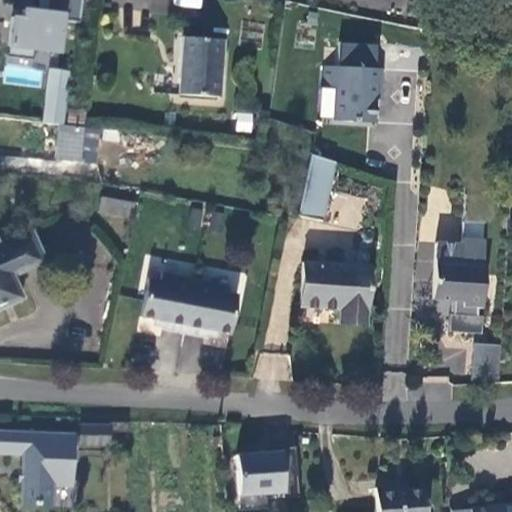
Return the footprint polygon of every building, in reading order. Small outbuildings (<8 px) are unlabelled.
[(65,13),(23,9),(22,17),(12,16),(8,55),(33,59),(34,49),(61,52),(65,13)] [(225,41),(185,37),(182,95),(221,99),(225,41)] [(386,64),(328,60),(326,86),(338,87),(336,120),(377,123),(379,87),(385,88),(386,64)] [(71,71),(52,69),(45,122),(58,124),(64,125),(71,71)] [(53,159),(79,162),(82,127),(64,125),(58,124),(53,159)] [(325,220),(335,163),(313,155),(301,215),(325,220)] [(130,217),(133,201),(102,195),(99,211),(130,217)] [(439,246),(436,300),(464,302),(464,308),(483,308),(486,261),(484,261),(485,226),(464,225),(463,247),(439,246)] [(0,246),(0,308),(22,300),(11,275),(43,262),(32,233),(0,246)] [(373,267),(307,262),(303,306),(342,308),(341,324),(367,326),(373,267)] [(183,333),(194,280),(161,274),(160,282),(147,279),(140,319),(164,323),(163,331),(183,333)] [(227,286),(194,280),(183,333),(205,337),(206,329),(230,335),(239,296),(226,294),(227,286)] [(502,347),(475,345),(473,382),(499,384),(502,347)] [(289,380),(290,355),(258,353),(257,379),(289,380)] [(128,423),(109,422),(109,431),(128,432),(128,423)] [(109,426),(80,425),(79,445),(109,445),(109,431),(109,426)] [(71,485),(75,434),(0,430),(0,451),(23,453),(20,504),(51,506),(52,484),(71,485)] [(296,448),(282,449),(282,460),(297,459),(296,448)] [(262,454),(237,456),(239,496),(283,493),(283,499),(300,498),(297,459),(282,460),(282,449),(261,450),(262,454)] [(396,487),(376,488),(376,511),(425,511),(425,492),(396,493),(396,487)] [(511,511),(511,503),(497,505),(497,509),(472,511),(511,511)]
